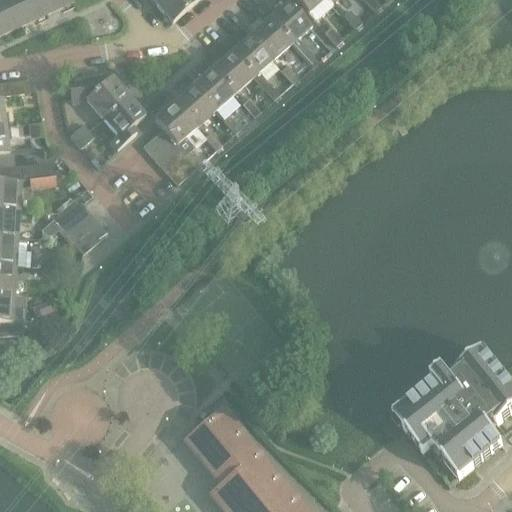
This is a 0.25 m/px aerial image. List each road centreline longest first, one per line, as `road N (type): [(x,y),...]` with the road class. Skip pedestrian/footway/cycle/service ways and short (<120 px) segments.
road 1 (residential): [(0,72),(148,46)]
road 2 (residential): [(115,511),(99,487),(146,435),(147,403)]
road 3 (residential): [(355,486),(396,454),(443,511)]
